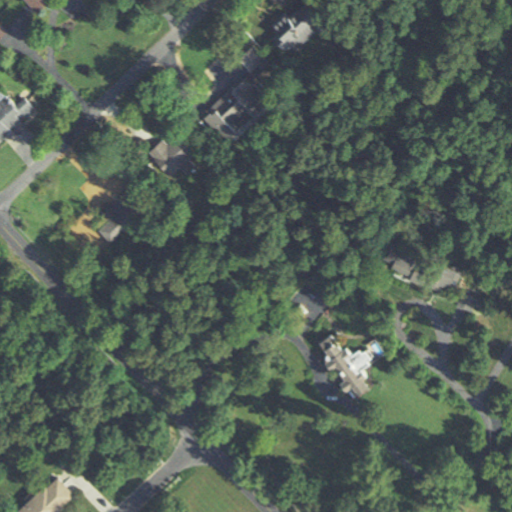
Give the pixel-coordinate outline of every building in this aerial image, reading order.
[(23,0),(34,12),(46,0),(23,0)] [(284,49),(289,43),(295,48),(311,31),(306,25),(315,15),(299,0),(295,0),(265,31),(284,49)] [(266,99),(242,75),(201,116),(225,140),(266,99)] [(13,105),(0,92),(0,137),(30,105),(20,97),(13,105)] [(177,166),(183,173),(194,164),(187,156),(195,149),(174,126),(145,153),(166,176),(177,166)] [(127,226),(107,205),(91,221),(111,242),(127,226)] [(380,266),(454,289),(461,266),(388,243),(380,266)] [(482,309),(483,294),(459,292),(458,307),(482,309)] [(361,343),(347,352),(334,330),(315,342),(349,398),(368,386),(358,369),(372,361),(361,343)] [(56,511),(73,497),(53,475),(13,511),(56,511)]
